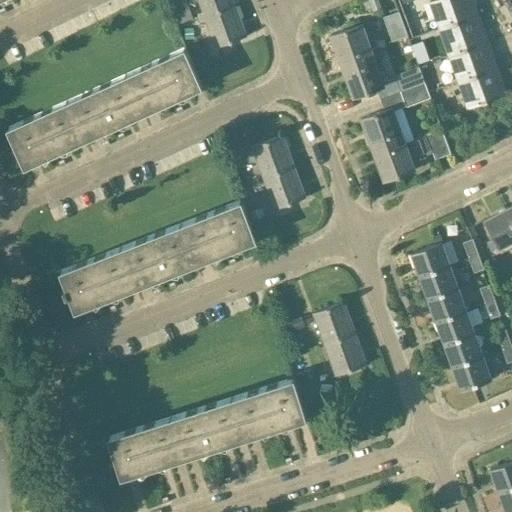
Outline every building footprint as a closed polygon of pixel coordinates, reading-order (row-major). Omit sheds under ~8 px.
[(197,13),(199,18),(234,6),(231,0),(198,0),(202,11),(197,13)] [(434,0),(428,2),(438,29),(478,15),(472,0),(434,0)] [(189,6),(174,11),(179,24),(193,19),(189,6)] [(202,22),(205,20),(215,48),(245,37),(234,6),(199,18),(200,20),(195,22),(197,29),(203,27),(202,22)] [(409,35),(400,11),(383,17),(393,42),(409,35)] [(487,41),(478,15),(438,29),(448,56),(487,41)] [(331,35),(344,71),(358,66),(354,55),(372,49),(363,24),(331,35)] [(497,68),(487,41),(448,56),(457,82),(497,68)] [(186,47),(126,74),(144,113),(203,86),(186,47)] [(358,66),(344,71),(353,96),(377,87),(384,85),(383,82),(379,69),(388,66),(384,56),(375,59),(372,49),(354,55),(358,66)] [(420,66),(395,75),(396,77),(401,92),(425,83),(424,80),(421,70),(420,66)] [(507,95),(497,68),(457,82),(467,109),(507,95)] [(126,74),(67,101),(85,140),(144,113),(126,74)] [(405,142),(393,110),(430,97),(425,83),(401,92),(381,99),(385,110),(361,118),(370,143),(384,138),(388,150),(406,144),(405,142)] [(26,167),(85,140),(67,101),(8,128),(26,167)] [(442,129),(405,142),(406,144),(388,150),(384,138),(370,143),(383,180),(415,168),(411,159),(426,153),(425,152),(431,150),(435,160),(451,154),(442,129)] [(253,147),(264,178),(295,167),(283,136),(253,147)] [(306,198),(295,167),(264,178),(275,209),(306,198)] [(242,200),(182,223),(197,263),(257,240),(242,200)] [(492,252),(500,248),(511,241),(511,218),(507,209),(485,220),(495,238),(487,242),(492,252)] [(136,287),(197,263),(182,223),(121,247),(136,287)] [(463,242),(469,257),(478,254),(473,238),(463,242)] [(411,253),(420,277),(451,265),(443,242),(411,253)] [(76,310),(136,287),(121,247),(61,270),(76,310)] [(484,269),(478,254),(469,257),(474,272),(484,269)] [(459,288),(451,265),(420,277),(428,299),(459,288)] [(480,287),(485,303),(495,299),(490,284),(480,287)] [(468,310),(459,288),(428,299),(436,322),(468,310)] [(501,314),(495,299),(485,303),(491,318),(501,314)] [(314,312),(325,344),(355,333),(344,302),(314,312)] [(476,333),(468,310),(436,322),(444,344),(476,333)] [(496,333),(502,348),(511,345),(506,330),(496,333)] [(366,365),(355,333),(325,344),(336,376),(366,365)] [(484,356),(476,333),(444,344),(453,367),(484,356)] [(511,361),(511,346),(511,345),(502,348),(508,363),(511,361)] [(493,379),(484,356),(453,367),(461,390),(493,379)] [(295,377),(233,397),(246,439),(308,418),(295,377)] [(185,459),(246,439),(233,397),(171,417),(185,459)] [(123,479),(185,459),(171,417),(109,437),(123,479)] [(511,461),(490,469),(499,492),(511,487),(511,461)] [(45,501),(37,478),(24,482),(31,506),(45,501)] [(511,511),(511,487),(499,492),(505,511),(511,511)]
